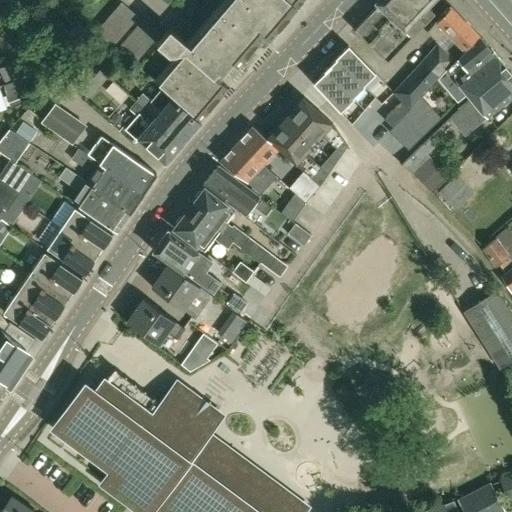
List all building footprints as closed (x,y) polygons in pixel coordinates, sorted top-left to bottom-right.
[(229,0),(215,17),(190,46),(170,28),(158,43),(169,53),(177,53),(180,50),(184,54),(159,83),(199,117),(227,85),(219,78),(234,61),(236,63),(263,32),(269,37),(300,0),(229,0)] [(388,62),(426,22),(419,15),(433,0),(378,0),(376,2),(378,4),(355,29),(388,62)] [(139,17),(122,2),(97,32),(113,46),(139,17)] [(198,7),(192,2),(185,12),(190,16),(198,7)] [(479,36),(460,17),(450,7),(428,31),(436,40),(448,34),(454,38),(444,48),(456,60),(479,36)] [(152,28),(144,21),(118,50),(134,64),(156,40),(148,33),(152,28)] [(456,60),(438,79),(457,101),(468,90),(474,96),(506,68),(479,36),(456,60)] [(438,79),(456,60),(444,48),(439,43),(394,92),(402,100),(410,108),(421,97),(438,79)] [(348,45),(335,58),(336,59),(336,58),(363,85),(375,73),(349,46),(348,45)] [(336,59),(324,70),(325,71),(352,98),(352,97),(363,87),(364,86),(363,85),(336,58),(336,59)] [(109,76),(91,59),(71,81),(89,97),(109,76)] [(463,139),(479,126),(511,98),(511,74),(506,68),(474,96),(471,99),(448,121),(463,139)] [(325,71),(313,83),(315,84),(340,111),(340,110),(352,99),(353,98),(352,97),(352,98),(325,71)] [(23,99),(16,82),(3,86),(10,104),(23,99)] [(184,142),(201,122),(163,89),(153,101),(144,93),(135,103),(153,118),(154,117),(184,142)] [(303,97),(267,138),(280,149),(296,164),(320,185),(328,173),(321,167),(306,154),(333,124),(334,123),(303,97)] [(410,108),(403,115),(424,135),(441,118),(421,97),(410,108)] [(403,115),(410,108),(402,100),(383,119),(392,127),(403,115)] [(184,142),(154,117),(153,118),(135,103),(130,110),(138,117),(128,129),(166,163),(184,142)] [(21,122),(14,132),(29,142),(36,132),(21,122)] [(253,127),(237,144),(264,165),(279,149),(266,139),(253,127)] [(12,132),(7,129),(0,139),(0,153),(9,160),(10,159),(15,163),(29,143),(31,144),(13,132),(12,132)] [(142,193),(156,173),(101,135),(87,154),(87,155),(142,193)] [(340,135),(332,144),(337,148),(344,140),(340,135)] [(344,140),(337,148),(342,153),(347,146),(344,140)] [(264,165),(237,144),(221,162),(249,183),(249,182),(259,190),(265,183),(260,179),(255,175),(264,165)] [(143,194),(142,193),(87,155),(87,154),(78,148),(71,158),(93,173),(87,182),(86,183),(129,212),(130,213),(143,194)] [(337,148),(331,154),(338,160),(342,153),(337,148)] [(331,154),(326,160),(333,166),(338,160),(331,154)] [(447,175),(430,158),(413,175),(430,192),(447,175)] [(15,164),(15,163),(10,159),(9,160),(0,174),(0,180),(19,194),(32,175),(15,164)] [(326,160),(321,167),(328,173),(333,166),(326,160)] [(266,214),(272,207),(217,165),(204,182),(208,185),(245,214),(253,204),(266,214)] [(116,232),(129,212),(86,183),(87,182),(65,167),(59,177),(80,191),(73,202),(116,232)] [(473,192),(456,175),(439,192),(455,209),(473,192)] [(0,207),(7,212),(19,194),(0,180),(0,207)] [(226,222),(234,211),(205,189),(203,192),(200,191),(195,197),(197,200),(190,209),(234,242),(259,262),(265,253),(253,244),(254,244),(247,239),(249,236),(233,225),(232,226),(226,222)] [(280,213),(289,221),(296,212),(287,205),(280,213)] [(60,229),(98,255),(112,235),(74,209),(60,229)] [(234,242),(190,209),(183,218),(181,216),(176,223),(177,226),(174,229),(204,252),(217,235),(218,236),(218,242),(229,249),(234,242)] [(304,243),(311,233),(297,223),(289,233),(304,243)] [(84,276),(98,255),(60,229),(46,249),(84,276)] [(159,244),(154,251),(203,287),(213,294),(221,283),(197,266),(204,256),(172,232),(168,230),(159,242),(159,244)] [(510,255),(497,237),(482,248),(495,267),(510,255)] [(68,299),(82,279),(44,253),(30,273),(68,299)] [(240,262),(232,272),(243,280),(251,269),(240,262)] [(152,287),(194,317),(202,306),(193,299),(201,287),(169,264),(152,287)] [(511,292),(511,269),(501,277),(511,292)] [(54,319),(68,299),(30,273),(16,293),(54,319)] [(465,311),(500,367),(511,359),(511,314),(497,291),(465,311)] [(54,319),(16,293),(2,313),(40,339),(54,319)] [(127,322),(159,344),(168,331),(179,339),(186,329),(143,298),(127,322)] [(242,315),(249,305),(239,298),(232,308),(242,315)] [(0,376),(10,386),(31,355),(29,353),(27,351),(36,338),(9,321),(7,324),(0,315),(0,376)] [(194,318),(190,326),(211,338),(216,330),(194,318)] [(215,343),(201,333),(191,347),(205,357),(215,343)] [(248,381),(293,404),(311,368),(267,345),(248,381)] [(300,511),(304,507),(205,433),(219,415),(207,406),(210,402),(202,396),(199,400),(177,384),(162,404),(114,368),(94,395),(86,388),(74,404),(73,403),(55,427),(113,470),(104,483),(143,511),(146,511),(150,507),(157,511),(300,511)] [(0,401),(10,386),(0,376),(0,401)] [(264,432),(279,408),(248,388),(232,412),(264,432)] [(511,496),(511,474),(499,480),(507,499),(511,496)] [(481,511),(472,494),(458,501),(463,511),(481,511)] [(35,511),(12,495),(8,501),(6,500),(3,500),(1,500),(0,500),(0,511),(35,511)] [(452,511),(449,502),(425,511),(452,511)]
